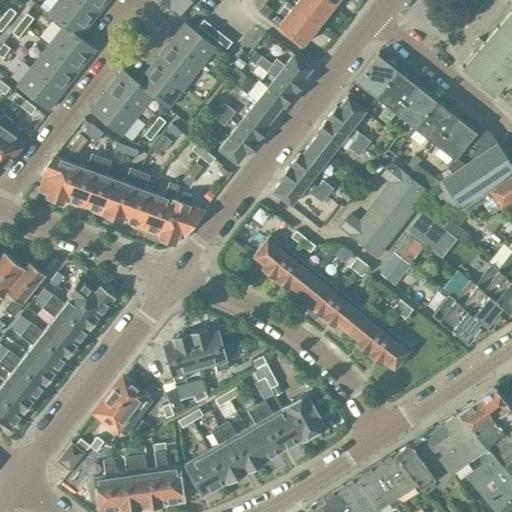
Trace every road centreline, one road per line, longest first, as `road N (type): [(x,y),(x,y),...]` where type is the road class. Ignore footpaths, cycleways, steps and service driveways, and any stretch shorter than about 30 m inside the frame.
road 1 (unclassified): [(177,274),(372,22)]
road 2 (residential): [(379,435),(334,367),(303,340),(270,314),(177,274)]
road 3 (unclassified): [(25,470),(177,274)]
road 4 (residential): [(177,274),(0,207)]
road 5 (residential): [(0,195),(114,49)]
road 6 (residential): [(511,133),(372,22)]
road 7 (residential): [(379,435),(511,348)]
road 8 (residential): [(114,49),(135,56),(153,33),(155,22),(139,6),(123,5),(104,31),(106,43)]
